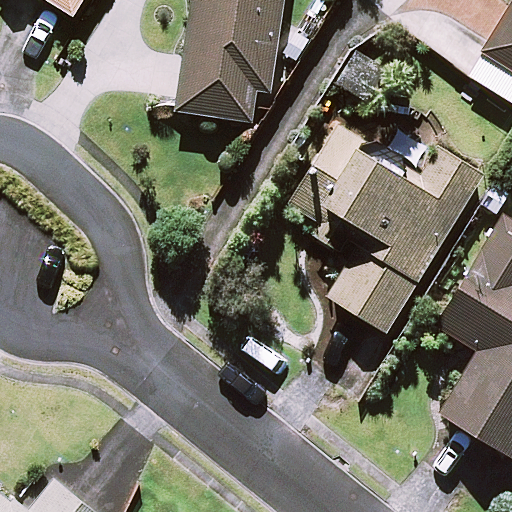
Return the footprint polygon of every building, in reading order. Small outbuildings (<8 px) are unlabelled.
[(51,0),(72,12),(79,0),(51,0)] [(282,0),(188,0),(173,108),(249,118),(254,85),(270,87),(282,0)] [(511,0),(467,72),(511,99),(511,0)] [(382,66),(353,50),(335,82),(364,98),(382,66)] [(358,140),(321,199),(302,230),(348,258),(327,292),(384,328),(480,173),(435,145),(416,176),(358,140)] [(511,224),(498,216),(433,320),(477,348),(439,408),(510,452),(511,447),(511,224)] [(23,508),(0,490),(0,511),(96,511),(50,475),(23,508)]
